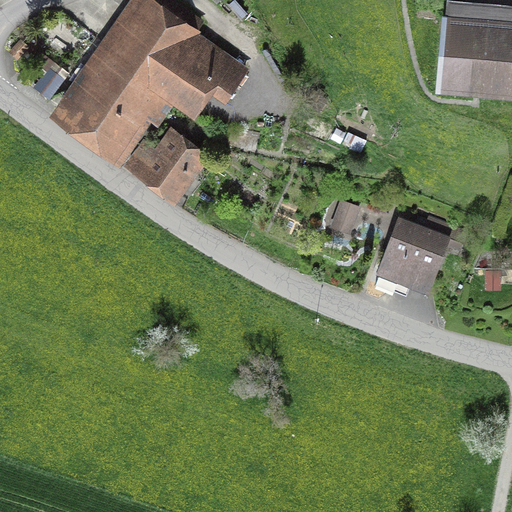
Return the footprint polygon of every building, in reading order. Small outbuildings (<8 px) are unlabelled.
[(135,136),(166,93),(190,111),(207,88),(224,100),(245,70),(148,1),(68,113),(115,146),(126,130),(135,136)] [(511,6),(445,1),(439,85),(511,90),(511,6)] [(28,47),(20,40),(10,51),(18,58),(28,47)] [(185,176),(200,157),(172,137),(158,156),(142,144),(130,161),(146,172),(173,192),(185,176)] [(360,209),(343,201),(336,215),(354,223),(360,209)] [(409,214),(385,269),(439,292),(463,237),(409,214)]
